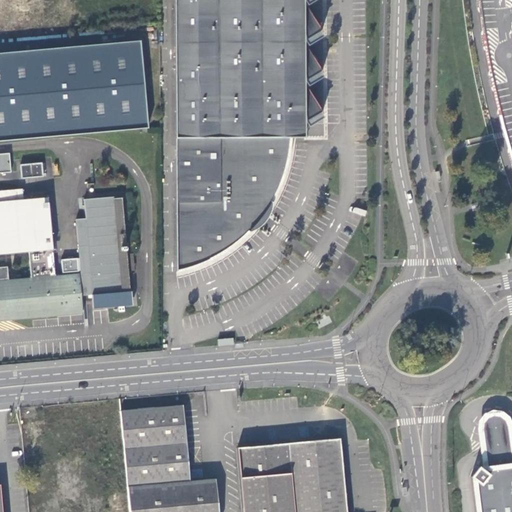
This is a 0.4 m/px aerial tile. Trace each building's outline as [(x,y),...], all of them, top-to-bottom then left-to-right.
[(174,0),(176,272),(194,267),(207,261),(216,257),(225,251),(232,246),(240,239),(251,230),(263,216),(268,207),(273,199),(281,181),(284,173),(287,161),(289,148),(290,138),(305,138),(305,122),(313,117),(322,112),(304,82),(322,71),(304,41),(313,36),(322,31),(304,1),(304,0),(174,0)] [(511,0),(478,0),(478,1),(483,41),(488,68),(500,120),(508,148),(511,159),(511,0)] [(0,142),(147,129),(139,42),(0,54),(0,142)] [(0,171),(11,171),(9,153),(0,153),(0,171)] [(43,177),(42,164),(21,166),(22,179),(43,177)] [(0,201),(24,200),(23,189),(0,191),(0,201)] [(0,320),(82,314),(81,298),(124,294),(116,195),(84,197),(86,218),(78,219),(84,293),(81,293),(79,275),(56,277),(48,198),(24,200),(0,201),(0,254),(29,253),(31,278),(9,280),(8,268),(0,268),(0,320)] [(69,316),(70,323),(83,321),(82,314),(69,316)] [(182,406),(120,412),(128,511),(217,511),(214,479),(189,481),(182,406)] [(478,454),(480,469),(511,464),(511,441),(511,431),(510,425),(506,415),(503,412),(499,409),(494,408),(490,408),(486,409),(482,411),(477,417),(476,418),(476,420),(475,427),(475,429),(476,437),(478,454)] [(345,511),(339,438),(236,449),(242,511),(345,511)] [(468,476),(472,479),(476,511),(511,511),(511,464),(480,469),(476,465),(468,476)]
